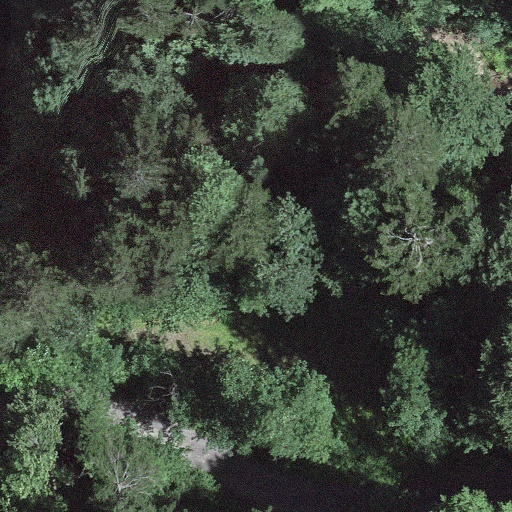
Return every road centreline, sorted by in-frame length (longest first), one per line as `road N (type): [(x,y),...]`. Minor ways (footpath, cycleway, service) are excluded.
road 1 (track): [(0,412),(74,407),(135,422),(289,498),(367,506),(511,481)]
road 2 (track): [(0,354),(120,337),(282,354)]
